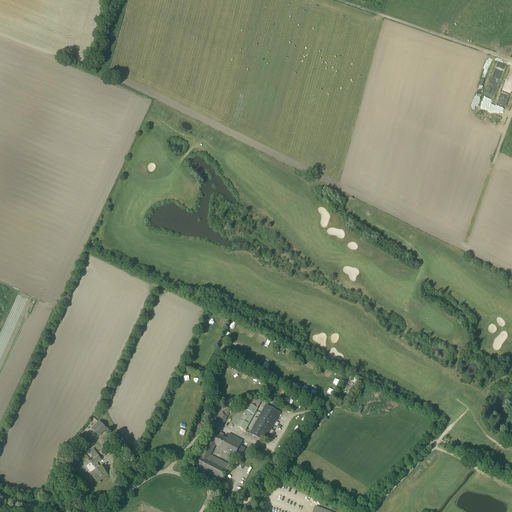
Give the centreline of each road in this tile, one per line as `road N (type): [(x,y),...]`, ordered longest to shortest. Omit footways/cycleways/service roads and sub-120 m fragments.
road 1 (track): [(511,475),(443,441),(431,442),(359,511),(273,470),(239,501),(212,494)]
road 2 (track): [(511,62),(339,3)]
road 3 (unclassified): [(202,511),(212,494),(161,472),(101,511)]
